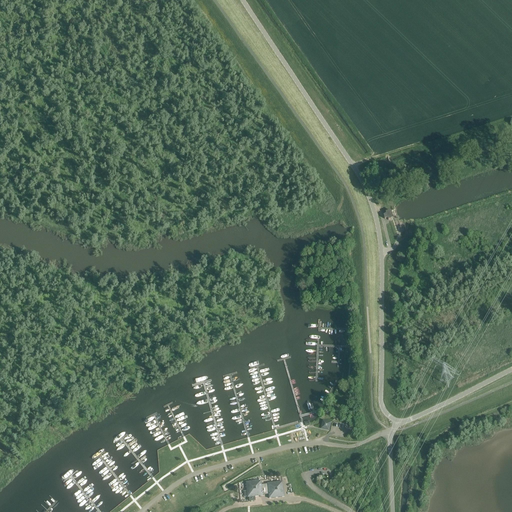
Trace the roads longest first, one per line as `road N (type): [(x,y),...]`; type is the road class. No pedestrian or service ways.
road 1 (unclassified): [(395,419),(383,408),(381,242),(370,200),(242,0)]
road 2 (unclassified): [(141,511),(209,468),(305,442),(350,446),(391,435)]
road 3 (unclassified): [(395,419),(511,368)]
